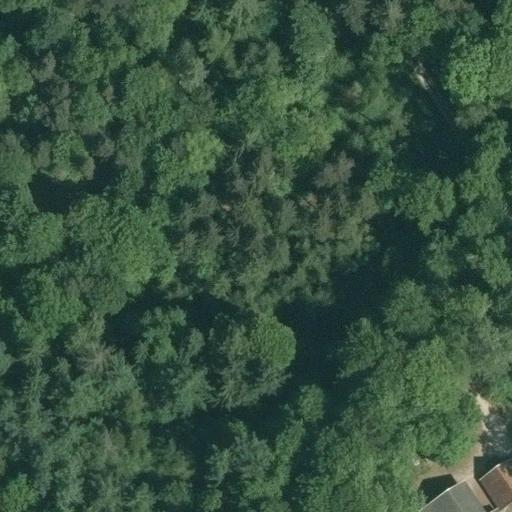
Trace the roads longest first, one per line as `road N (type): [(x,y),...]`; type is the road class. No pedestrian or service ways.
road 1 (unclassified): [(258,511),(501,214),(511,211)]
road 2 (track): [(377,0),(501,214)]
